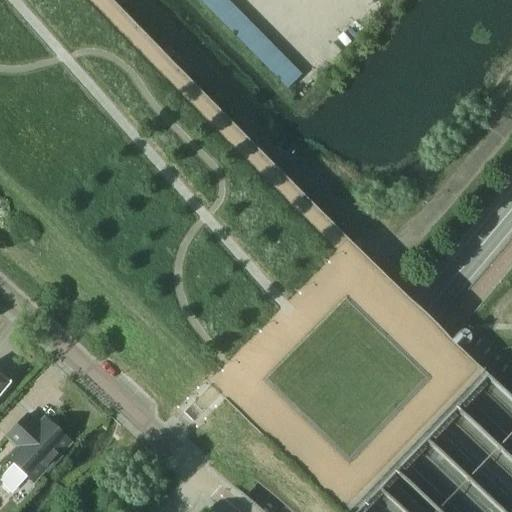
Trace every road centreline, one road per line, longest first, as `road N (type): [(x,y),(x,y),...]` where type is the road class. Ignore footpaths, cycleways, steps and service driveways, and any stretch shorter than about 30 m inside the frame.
road 1 (secondary): [(255,511),(511,208)]
road 2 (residential): [(199,478),(0,290)]
